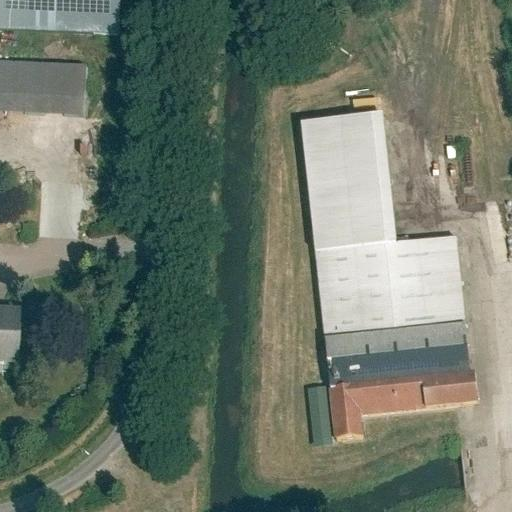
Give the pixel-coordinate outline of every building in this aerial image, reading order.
[(129,0),(4,0),(3,30),(128,35),(129,0)] [(84,68),(0,64),(0,117),(82,120),(84,68)] [(465,239),(409,246),(395,117),(311,126),(342,391),(481,375),(465,239)] [(0,365),(25,367),(27,313),(0,311),(0,365)] [(490,404),(487,375),(340,392),(345,442),(374,439),(372,418),(490,404)] [(338,391),(317,393),(321,442),(342,440),(338,391)] [(147,444),(139,456),(146,461),(154,449),(147,444)]
